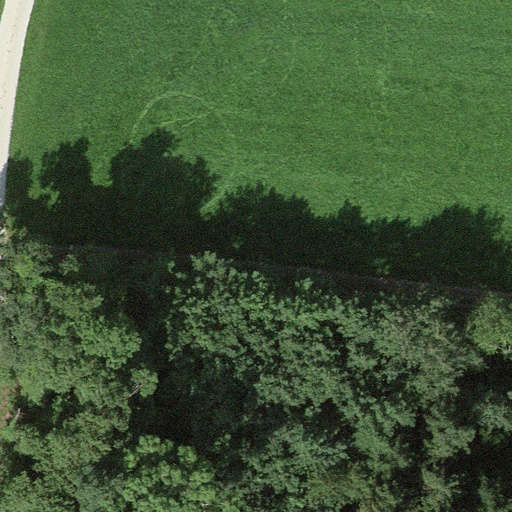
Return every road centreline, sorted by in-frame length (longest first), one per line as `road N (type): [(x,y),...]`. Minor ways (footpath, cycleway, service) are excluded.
road 1 (track): [(0,263),(160,263),(511,311)]
road 2 (track): [(21,0),(0,118)]
